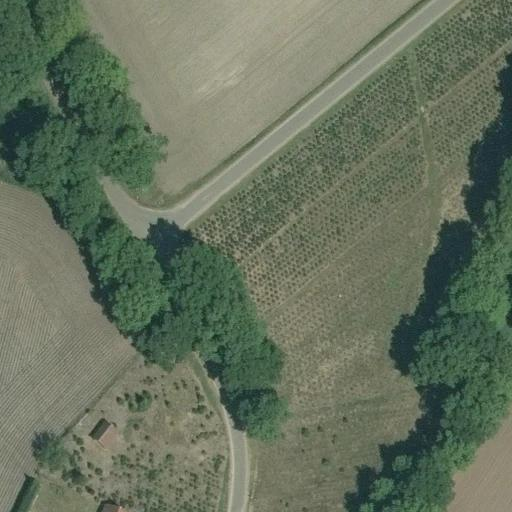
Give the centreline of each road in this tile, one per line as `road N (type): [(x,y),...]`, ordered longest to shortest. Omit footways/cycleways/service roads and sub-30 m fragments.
road 1 (unclassified): [(447,0),(144,244)]
road 2 (residential): [(144,244),(217,364),(241,437),(236,511)]
road 3 (residential): [(8,0),(144,244)]
road 4 (residential): [(384,511),(496,334),(511,295)]
